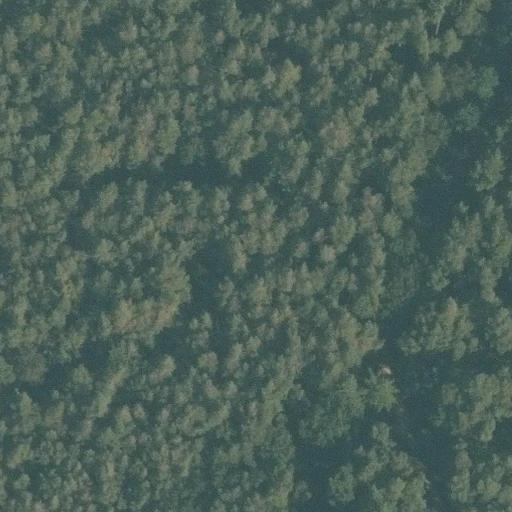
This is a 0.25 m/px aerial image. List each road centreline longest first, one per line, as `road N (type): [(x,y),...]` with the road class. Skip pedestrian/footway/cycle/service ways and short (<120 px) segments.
road 1 (track): [(500,0),(381,340),(377,381),(387,437)]
road 2 (unknown): [(511,62),(387,437)]
road 3 (track): [(197,511),(387,437)]
road 4 (track): [(387,437),(511,385)]
